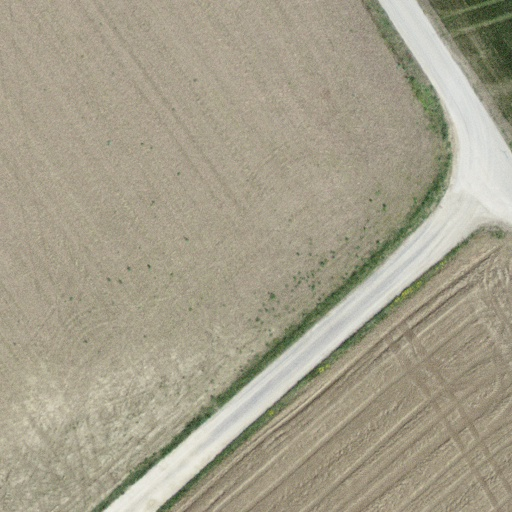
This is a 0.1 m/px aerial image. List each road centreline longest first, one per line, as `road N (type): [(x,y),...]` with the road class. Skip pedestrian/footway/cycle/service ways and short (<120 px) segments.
road 1 (track): [(130,511),(511,174)]
road 2 (unclassified): [(511,173),(397,0)]
